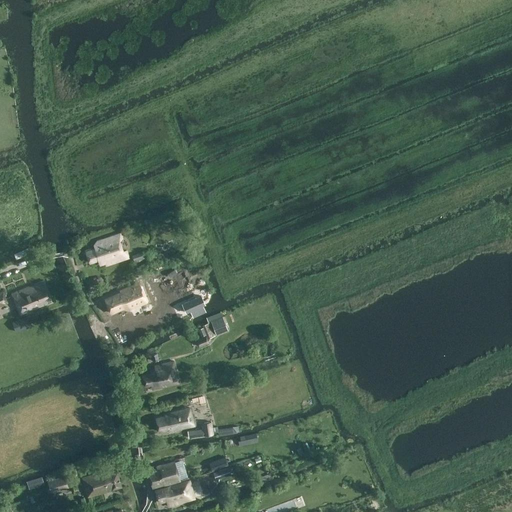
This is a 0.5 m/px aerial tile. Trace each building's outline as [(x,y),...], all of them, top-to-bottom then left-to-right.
[(97,241),(94,245),(95,248),(85,251),(89,262),(98,259),(99,264),(105,262),(106,265),(128,257),(125,249),(123,250),(119,239),(122,238),(120,233),(97,241)] [(141,252),(131,255),(134,262),(143,259),(141,252)] [(51,301),(43,283),(29,289),(28,287),(11,294),(20,314),(51,301)] [(123,308),(128,307),(129,309),(146,302),(138,283),(119,291),(119,292),(113,295),(104,299),(109,310),(117,306),(119,309),(123,308)] [(185,312),(204,303),(199,292),(180,301),(185,312)] [(228,330),(222,317),(211,322),(216,335),(228,330)] [(12,324),(16,334),(30,329),(26,319),(12,324)] [(208,343),(207,338),(215,335),(209,322),(203,324),(204,326),(198,328),(201,336),(195,339),(198,347),(208,343)] [(179,383),(173,361),(154,365),(155,368),(150,370),(151,373),(142,375),(144,386),(151,384),(152,389),(179,383)] [(194,425),(189,407),(164,413),(165,415),(155,418),(158,431),(168,429),(168,431),(194,425)] [(204,436),(213,435),(211,421),(201,423),(202,429),(187,431),(188,438),(204,436)] [(218,436),(237,433),(235,426),(217,429),(218,436)] [(209,462),(211,470),(227,464),(225,456),(209,462)] [(157,466),(158,470),(148,473),(152,488),(180,481),(175,462),(157,466)] [(228,467),(212,473),(215,480),(231,475),(228,467)] [(121,486),(116,470),(108,472),(103,471),(82,478),(88,496),(121,486)] [(65,475),(47,481),(51,494),(68,488),(65,475)] [(265,490),(282,483),(280,478),(263,486),(265,490)] [(194,498),(189,480),(155,490),(158,502),(166,500),(168,506),(194,498)] [(259,503),(256,496),(242,501),(245,508),(259,503)]
